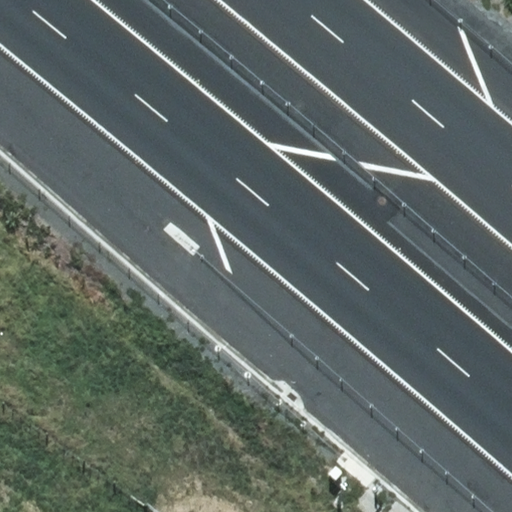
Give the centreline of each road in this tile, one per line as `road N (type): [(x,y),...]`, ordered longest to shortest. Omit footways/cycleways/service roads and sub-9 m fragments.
road 1 (motorway): [(511,444),(0,24)]
road 2 (motorway): [(273,0),(511,193)]
